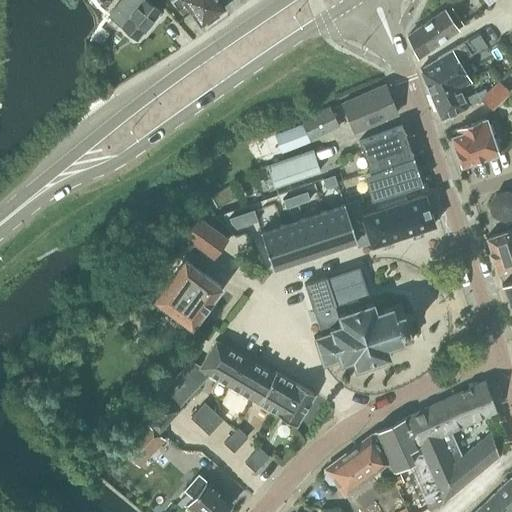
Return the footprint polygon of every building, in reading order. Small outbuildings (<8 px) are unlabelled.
[(146,0),(120,0),(109,15),(138,38),(160,11),(146,0)] [(182,0),(201,25),(205,22),(206,24),(210,22),(214,18),(212,16),(223,9),(217,0),(182,0)] [(464,24),(451,5),(407,36),(418,56),(464,24)] [(420,68),(432,96),(451,85),(454,91),(457,89),(469,82),(457,62),(486,45),(479,33),(420,68)] [(104,51),(95,52),(95,62),(104,61),(104,51)] [(499,81),(481,99),(481,100),(491,110),(509,92),(499,81)] [(397,113),(384,85),(342,102),(355,131),(397,113)] [(451,85),(432,96),(441,118),(467,106),(481,100),(481,99),(478,93),(464,101),(457,89),(454,91),(451,85)] [(275,135),(281,150),(311,139),(339,126),(330,106),(301,120),(303,124),(275,135)] [(452,136),(462,165),(498,153),(486,119),(457,128),(459,133),(452,136)] [(359,139),(370,171),(398,162),(396,158),(412,153),(402,125),(359,139)] [(312,149),(267,164),(274,186),(320,171),(312,149)] [(398,162),(370,171),(365,173),(372,200),(422,183),(412,153),(396,158),(398,162)] [(323,179),(326,187),(337,183),(336,181),(334,174),(322,178),(323,179)] [(307,191),(295,195),(298,203),(310,199),(307,191)] [(363,213),(349,218),(356,239),(355,239),(358,246),(370,242),(371,245),(435,224),(424,192),(363,213)] [(286,207),(298,203),(295,195),(283,199),(286,207)] [(358,198),(343,203),(344,203),(346,210),(360,206),(358,198)] [(344,203),(323,211),(335,246),(355,239),(356,239),(349,218),(346,210),(344,203)] [(360,206),(346,210),(349,218),(363,213),(360,206)] [(247,224),(258,220),(254,209),(243,212),(247,224)] [(323,211),(302,217),(314,253),(335,246),(323,211)] [(229,217),(230,221),(236,228),(247,224),(243,212),(229,217)] [(197,216),(182,236),(212,258),(227,238),(197,216)] [(302,217),(282,224),(294,260),(314,253),(302,217)] [(282,224),(261,231),(272,267),(294,260),(282,224)] [(511,228),(486,237),(498,273),(511,268),(511,228)] [(184,258),(154,299),(191,326),(221,286),(184,258)] [(317,321),(321,334),(330,331),(328,326),(339,322),(336,313),(337,312),(335,305),(336,305),(336,303),(367,293),(364,284),(361,275),(359,266),(327,276),(327,275),(304,283),(313,310),(317,321)] [(511,280),(502,285),(502,286),(503,286),(511,308),(511,280)] [(341,363),(351,359),(355,369),(391,357),(388,347),(413,339),(401,302),(376,310),(373,300),(336,313),(339,322),(328,326),(330,331),(321,334),(313,336),(322,364),(339,358),(341,363)] [(190,359),(160,392),(177,407),(209,372),(228,384),(244,357),(215,340),(200,365),(190,359)] [(269,371),(244,357),(228,384),(253,398),(269,371)] [(273,374),(269,371),(253,398),(277,412),(277,413),(294,383),(275,371),(273,374)] [(448,397),(411,414),(445,499),(499,455),(491,432),(461,456),(450,431),(496,410),(485,380),(448,397)] [(295,382),(294,383),(277,413),(296,424),(314,393),(295,382)] [(157,389),(148,399),(169,419),(178,408),(177,407),(160,392),(157,389)] [(148,399),(139,410),(146,417),(159,429),(169,419),(148,399)] [(190,417),(199,425),(213,410),(204,401),(190,417)] [(213,410),(199,425),(209,434),(223,419),(213,410)] [(373,433),(371,434),(384,458),(387,463),(390,471),(408,463),(428,509),(444,500),(445,499),(411,414),(407,416),(407,417),(401,420),(401,419),(374,432),(373,432),(373,433)] [(164,439),(146,422),(122,449),(139,465),(164,439)] [(237,427),(223,443),(233,452),(247,437),(237,427)] [(387,463),(384,458),(371,434),(349,451),(366,478),(369,481),(373,478),(371,475),(387,463)] [(259,447),(245,462),(255,471),(269,456),(259,447)] [(357,485),(366,478),(349,451),(326,468),(325,474),(330,481),(336,482),(344,494),(348,491),(351,495),(359,489),(357,485)] [(186,508),(191,511),(222,511),(231,503),(198,474),(186,489),(193,495),(185,503),(188,506),(186,508)] [(511,511),(511,476),(511,477),(510,477),(511,478),(492,495),(474,511),(511,511)]
